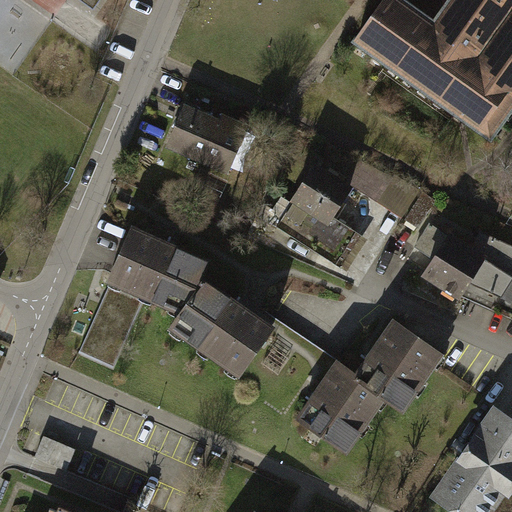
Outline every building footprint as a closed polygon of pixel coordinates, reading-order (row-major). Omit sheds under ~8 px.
[(75,0),(74,2),(93,15),(103,0),(75,0)] [(511,0),(430,0),(420,14),(399,0),(386,0),(356,41),(490,137),(511,106),(511,0)] [(230,173),(249,130),(224,119),(221,125),(185,108),(169,145),(230,173)] [(331,224),(356,187),(315,159),(289,196),(295,200),(287,212),(302,222),(310,209),(331,224)] [(424,194),(407,220),(419,228),(436,201),(424,194)] [(511,245),(481,232),(471,250),(429,224),(416,247),(436,260),(426,276),(460,299),(463,294),(511,314),(511,245)] [(210,264),(133,231),(110,281),(113,282),(145,297),(184,314),(207,282),(205,280),(210,264)] [(113,282),(81,353),(113,367),(145,297),(113,282)] [(243,379),(277,331),(207,282),(184,314),(173,329),(243,379)] [(402,407),(442,351),(397,319),(357,375),(385,395),(402,407)] [(301,417),(347,449),(385,395),(357,375),(339,363),(301,417)] [(511,511),(511,413),(493,400),(455,454),(470,465),(445,498),(463,511),(511,511)] [(68,476),(80,452),(49,437),(37,461),(68,476)]
